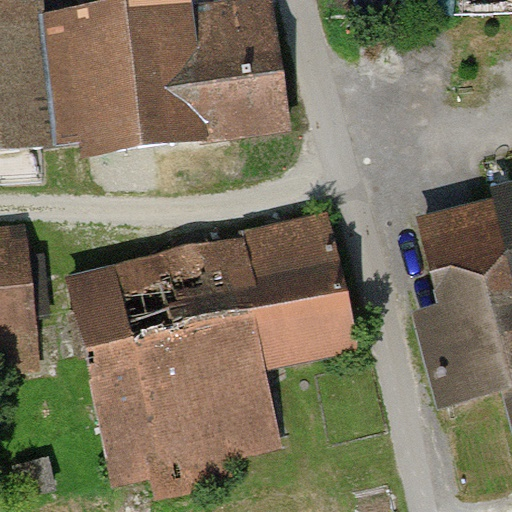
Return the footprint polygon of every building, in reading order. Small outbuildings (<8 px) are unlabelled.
[(0,0),(0,168),(77,160),(77,169),(296,145),(281,15),(211,23),(210,7),(58,24),(54,0),(0,0)] [(511,0),(464,0),(465,26),(511,24),(511,0)] [(511,213),(427,235),(447,316),(427,321),(452,420),(511,404),(511,213)] [(80,285),(122,487),(159,479),(166,510),(248,493),(241,462),(297,451),(283,380),(371,362),(358,302),(342,221),(253,239),(255,249),(80,285)] [(34,228),(0,232),(0,391),(54,384),(34,228)] [(57,464),(26,472),(36,507),(66,499),(57,464)]
